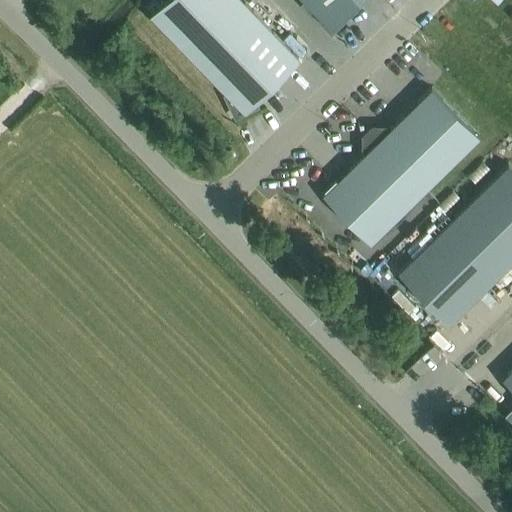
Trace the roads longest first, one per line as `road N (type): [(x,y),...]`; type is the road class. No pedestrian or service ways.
road 1 (unclassified): [(497,511),(210,219)]
road 2 (unclassified): [(210,219),(435,0)]
road 3 (unclassified): [(210,219),(0,8)]
